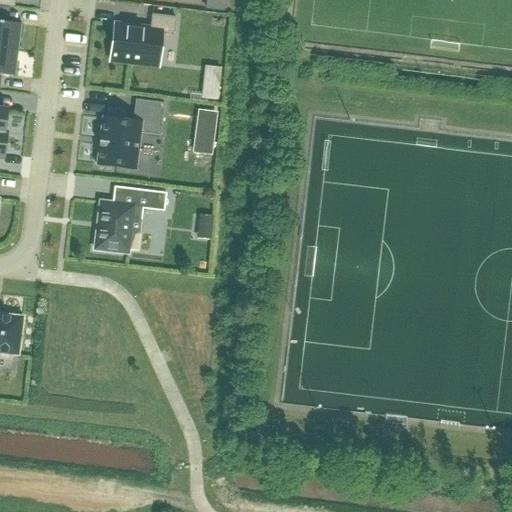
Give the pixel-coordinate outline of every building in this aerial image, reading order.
[(209,0),(208,9),(215,10),(224,11),(225,0),(209,0)] [(152,16),(150,30),(114,25),(110,61),(158,67),(162,33),(174,34),(176,19),(152,16)] [(0,49),(15,51),(17,39),(21,40),(22,26),(0,23),(0,49)] [(14,64),(15,51),(0,49),(0,75),(16,78),(18,64),(14,64)] [(298,72),(297,89),(322,91),(323,74),(298,72)] [(217,100),(218,90),(203,88),(202,98),(217,100)] [(97,165),(96,165),(96,166),(135,171),(135,170),(139,134),(160,137),(160,135),(164,106),(164,105),(135,101),(135,103),(133,122),(102,118),(102,120),(103,120),(97,165)] [(197,129),(213,131),(215,115),(199,113),(197,129)] [(163,212),(166,195),(134,191),(132,207),(100,203),(94,251),(127,255),(128,250),(137,251),(139,235),(130,234),(132,219),(141,220),(142,210),(163,212)] [(199,216),(198,228),(210,229),(211,217),(199,216)] [(21,319),(0,316),(0,355),(16,357),(16,358),(18,358),(18,356),(23,320),(23,319),(21,318),(21,319)]
